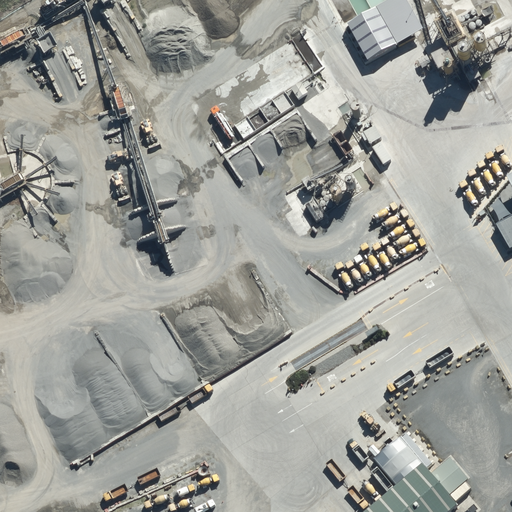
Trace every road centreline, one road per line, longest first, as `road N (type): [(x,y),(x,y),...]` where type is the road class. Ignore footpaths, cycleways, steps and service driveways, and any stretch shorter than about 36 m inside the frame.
road 1 (unknown): [(6,511),(242,424),(292,423)]
road 2 (unknown): [(498,296),(292,423)]
